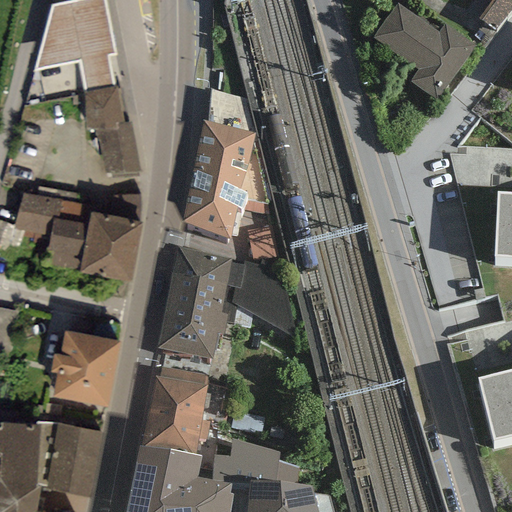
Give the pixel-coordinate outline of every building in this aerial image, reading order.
[(106,0),(53,0),(51,0),(33,67),(79,59),(85,91),(114,85),(108,52),(116,50),(106,0)] [(511,10),(511,0),(492,0),(493,0),(479,19),(496,32),(511,10)] [(398,4),(373,39),(417,71),(410,81),(437,99),(475,45),(444,23),(438,32),(398,4)] [(114,85),(85,91),(85,126),(98,126),(104,171),(141,168),(132,118),(127,118),(124,119),(118,84),(114,85)] [(241,190),(254,134),(203,120),(182,221),(230,239),(237,207),(242,209),(248,193),(241,190)] [(62,198),(22,190),(15,224),(15,226),(24,228),(50,233),(45,260),(132,277),(144,217),(92,207),(89,221),(58,215),(62,198)] [(511,194),(499,194),(494,256),(511,256),(511,194)] [(0,256),(13,261),(24,228),(15,226),(15,224),(0,219),(0,256)] [(272,227),(247,231),(253,264),(281,270),(272,227)] [(167,297),(223,308),(227,285),(232,262),(233,258),(177,247),(167,297)] [(244,265),(232,262),(227,285),(235,288),(241,289),(244,265)] [(296,337),(281,270),(253,264),(244,262),(244,265),(241,289),(235,288),(232,301),(296,337)] [(223,308),(167,297),(157,348),(213,359),(218,333),(222,313),(223,308)] [(0,353),(9,355),(17,311),(0,307),(0,353)] [(227,314),(222,313),(218,333),(223,334),(227,314)] [(51,366),(58,367),(53,392),(108,402),(121,336),(65,326),(61,349),(54,348),(51,366)] [(155,376),(141,446),(196,456),(199,438),(207,440),(210,422),(202,420),(208,385),(205,385),(206,377),(162,368),(160,377),(155,376)] [(511,369),(478,379),(494,440),(511,435),(511,369)] [(88,499),(102,432),(57,424),(0,422),(0,511),(46,511),(35,509),(39,488),(88,499)] [(279,453),(231,439),(230,456),(214,455),(211,479),(232,484),(250,485),(251,480),(296,482),(298,467),(279,462),(279,453)] [(141,446),(125,511),(230,511),(234,495),(231,493),(232,484),(211,479),(198,477),(202,457),(196,456),(141,446)] [(312,486),(296,482),(251,480),(250,485),(247,511),(332,511),(329,495),(313,494),(312,486)]
